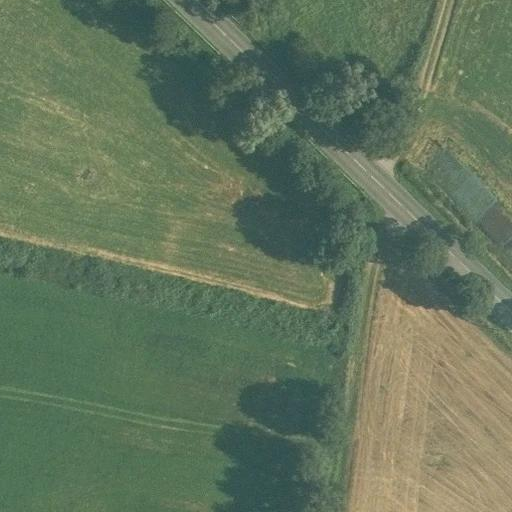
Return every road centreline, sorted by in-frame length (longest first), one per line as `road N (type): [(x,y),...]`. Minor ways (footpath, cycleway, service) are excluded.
road 1 (secondary): [(511,314),(189,0)]
road 2 (track): [(447,0),(405,138),(375,180)]
